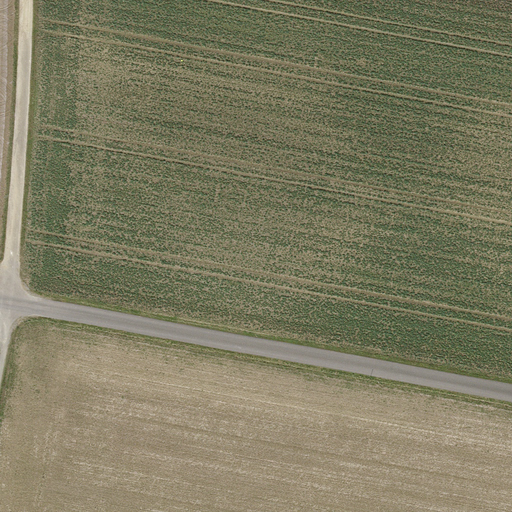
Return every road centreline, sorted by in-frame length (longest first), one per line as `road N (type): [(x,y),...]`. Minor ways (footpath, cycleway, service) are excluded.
road 1 (track): [(0,300),(511,394)]
road 2 (track): [(0,352),(22,0)]
